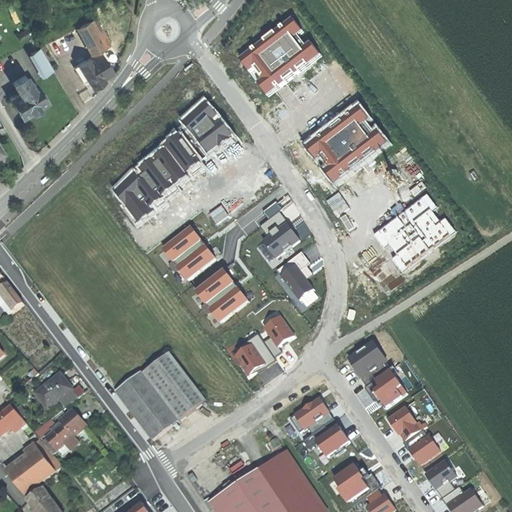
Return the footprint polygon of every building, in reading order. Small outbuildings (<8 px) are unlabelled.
[(96,18),(90,21),(104,48),(110,45),(96,18)] [(80,26),(94,53),(104,48),(90,21),(80,26)] [(17,35),(20,40),(31,34),(28,29),(17,35)] [(30,54),(43,75),(52,70),(39,49),(30,54)] [(100,52),(74,68),(84,83),(88,81),(92,87),(98,83),(103,80),(102,79),(112,72),(100,52)] [(12,83),(18,93),(30,85),(24,76),(12,83)] [(18,93),(9,99),(21,118),(46,102),(34,83),(30,85),(18,93)] [(48,104),(46,102),(21,118),(22,120),(35,112),(48,104)] [(271,239),(291,224),(282,212),(262,227),(271,239)] [(281,258),(304,241),(291,224),(271,239),(268,241),(281,258)] [(216,257),(195,228),(169,246),(190,276),(216,257)] [(312,264),(303,252),(281,269),(303,297),(315,288),(307,278),(313,273),(308,266),(312,264)] [(252,300),(227,271),(200,293),(224,322),(252,300)] [(25,306),(4,278),(0,281),(0,292),(1,292),(17,312),(25,306)] [(299,336),(284,316),(269,328),(283,348),(299,336)] [(265,343),(259,335),(234,352),(249,375),(275,358),(265,343)] [(274,337),(265,343),(275,358),(284,352),(274,337)] [(363,380),(391,361),(378,342),(350,361),(363,380)] [(147,367),(183,415),(211,396),(173,348),(147,367)] [(159,435),(183,415),(147,367),(145,365),(121,383),(159,435)] [(408,389),(395,370),(370,387),(383,406),(408,389)] [(36,395),(49,412),(74,392),(68,384),(61,376),(36,395)] [(334,413),(324,398),(298,414),(300,418),(307,429),(310,428),(334,413)] [(430,419),(418,402),(392,420),(407,440),(424,428),(421,425),(430,419)] [(14,407),(2,417),(12,430),(17,435),(29,426),(14,407)] [(338,420),(334,413),(310,428),(314,434),(338,420)] [(47,440),(58,453),(66,446),(74,439),(85,429),(79,422),(72,414),(62,423),(64,426),(47,440)] [(0,418),(0,439),(12,430),(2,417),(0,418)] [(302,433),(307,429),(300,418),(295,421),(302,433)] [(353,441),(342,424),(315,442),(325,459),(353,441)] [(429,436),(424,428),(407,440),(406,441),(424,466),(444,451),(431,434),(429,436)] [(265,444),(269,452),(283,445),(279,437),(265,444)] [(78,443),(74,439),(66,446),(70,450),(78,443)] [(28,451),(32,456),(36,453),(39,456),(53,476),(57,473),(37,445),(28,451)] [(327,511),(288,452),(268,465),(299,511),(327,511)] [(18,487),(25,497),(53,476),(39,456),(34,460),(11,477),(18,487)] [(461,476),(452,460),(428,474),(438,490),(451,482),(461,476)] [(367,476),(359,464),(336,481),(354,506),(381,487),(372,473),(367,476)] [(221,496),(231,511),(299,511),(268,465),(221,496)] [(456,490),(451,482),(438,490),(443,498),(456,490)] [(452,505),(469,494),(464,487),(446,500),(450,506),(452,505)] [(367,498),(372,505),(384,496),(379,489),(367,498)] [(477,511),(487,506),(476,489),(469,494),(452,505),(456,511),(477,511)] [(30,502),(36,511),(61,511),(46,490),(37,497),(30,502)] [(370,511),(396,511),(400,509),(387,493),(384,496),(372,505),(368,508),(370,511)] [(217,511),(231,511),(221,496),(211,502),(217,511)] [(151,511),(143,501),(128,511),(151,511)]
